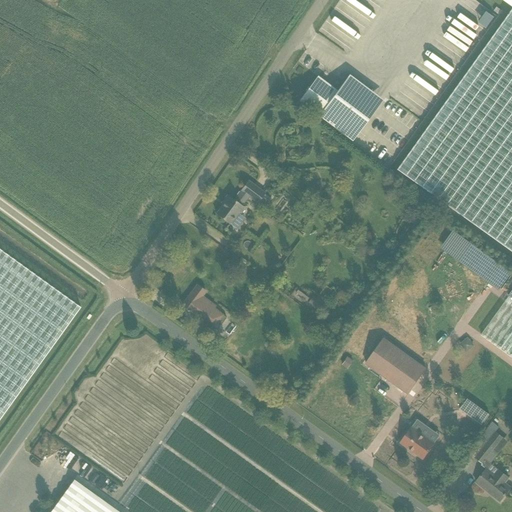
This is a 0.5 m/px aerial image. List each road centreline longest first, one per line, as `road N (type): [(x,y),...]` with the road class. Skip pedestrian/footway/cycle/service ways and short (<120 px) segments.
road 1 (unclassified): [(423,511),(125,304)]
road 2 (unclassified): [(124,295),(323,0)]
road 3 (unclassified): [(0,465),(104,318),(125,304)]
road 4 (unclassified): [(124,295),(0,203)]
